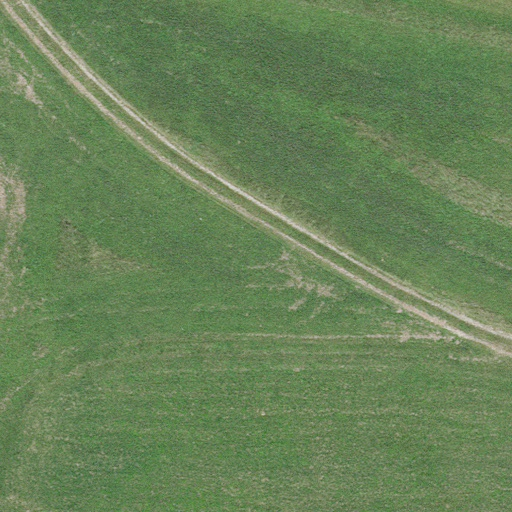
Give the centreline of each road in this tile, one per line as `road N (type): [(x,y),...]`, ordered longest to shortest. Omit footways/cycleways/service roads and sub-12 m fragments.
road 1 (track): [(10,0),(75,79),(189,172),(366,281),(510,351)]
road 2 (track): [(1,511),(31,398),(73,361),(131,350),(470,358),(510,351)]
